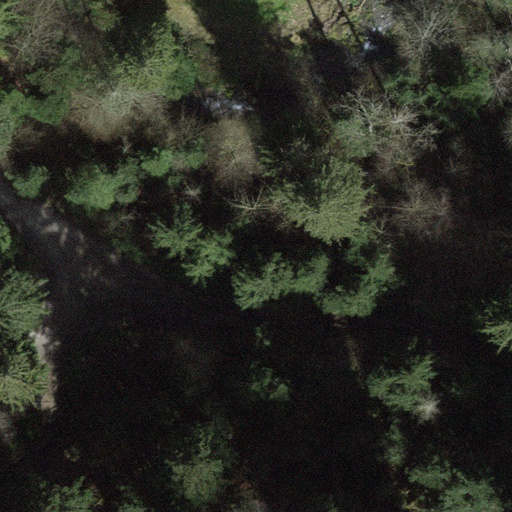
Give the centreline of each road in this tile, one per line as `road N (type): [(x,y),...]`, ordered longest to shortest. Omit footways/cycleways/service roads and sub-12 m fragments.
road 1 (track): [(0,208),(166,319),(385,314),(511,359)]
road 2 (track): [(0,429),(31,360),(96,276)]
